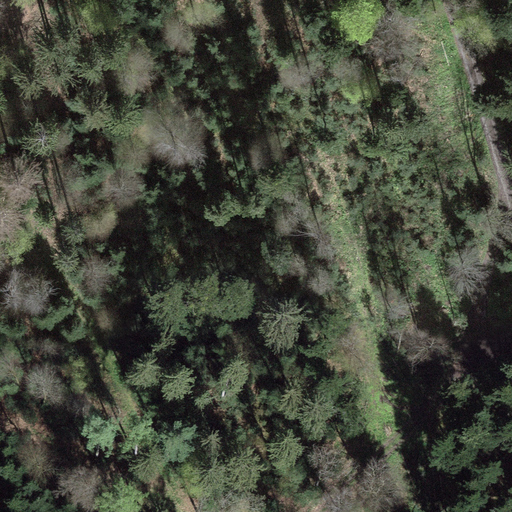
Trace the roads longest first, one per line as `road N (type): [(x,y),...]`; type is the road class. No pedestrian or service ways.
road 1 (track): [(510,214),(450,377),(317,511)]
road 2 (track): [(443,0),(511,217)]
